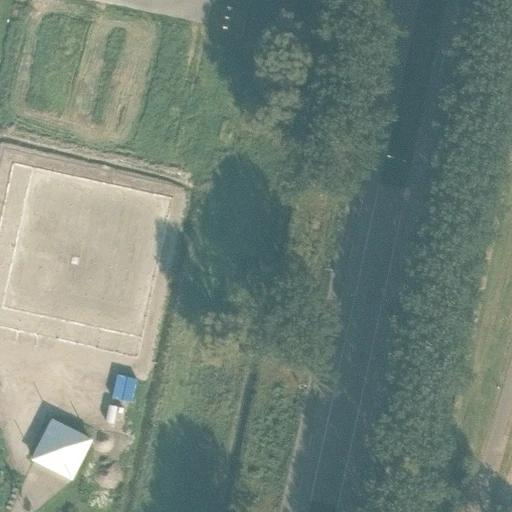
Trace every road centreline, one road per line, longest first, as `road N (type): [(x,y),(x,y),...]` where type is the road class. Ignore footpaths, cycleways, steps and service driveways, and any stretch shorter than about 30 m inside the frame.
road 1 (secondary): [(351,511),(465,0)]
road 2 (secondary): [(408,0),(295,511)]
